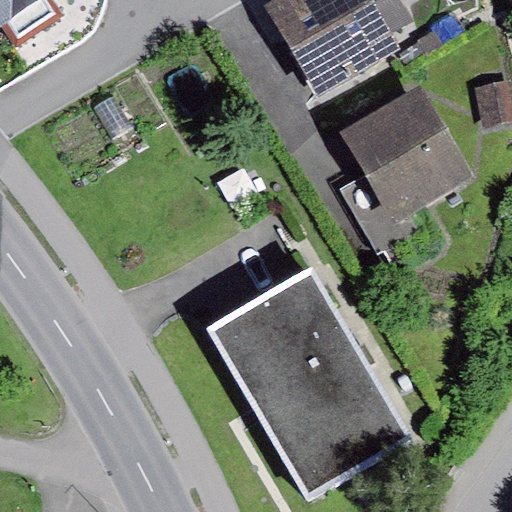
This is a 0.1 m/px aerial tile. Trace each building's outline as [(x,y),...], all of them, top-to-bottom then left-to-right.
[(68,0),(67,0),(0,0),(0,46),(9,40),(17,52),(61,23),(53,10),(68,0)] [(400,67),(361,0),(305,0),(265,23),(318,114),(400,67)] [(511,93),(511,89),(474,96),(482,135),(511,128),(511,93)] [(474,191),(422,104),(342,151),(395,239),(474,191)] [(311,511),(411,454),(315,289),(212,348),(306,511),(311,511)]
